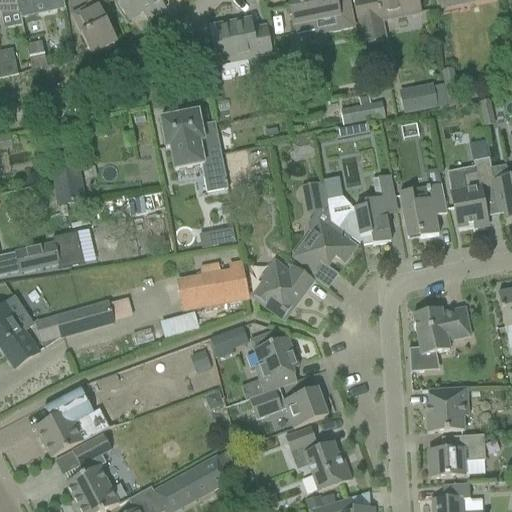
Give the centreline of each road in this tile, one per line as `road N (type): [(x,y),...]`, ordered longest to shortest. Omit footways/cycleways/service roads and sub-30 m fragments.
road 1 (residential): [(400,511),(388,291),(511,260)]
road 2 (residential): [(0,114),(59,101),(145,64),(212,0)]
